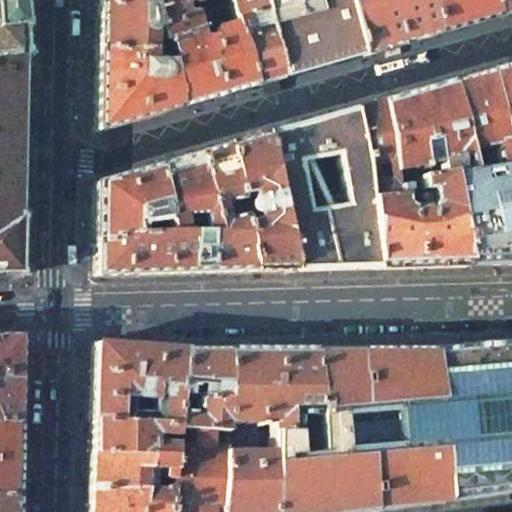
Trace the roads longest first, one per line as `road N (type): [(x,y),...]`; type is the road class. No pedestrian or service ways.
road 1 (residential): [(49,303),(511,299)]
road 2 (residential): [(49,303),(54,0)]
road 3 (residential): [(54,511),(57,340),(49,303)]
